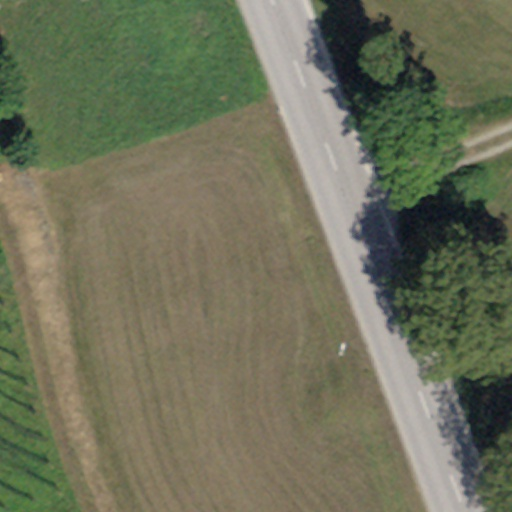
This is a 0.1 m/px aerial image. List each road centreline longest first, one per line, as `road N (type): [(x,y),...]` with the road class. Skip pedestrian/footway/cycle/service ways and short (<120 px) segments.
road 1 (secondary): [(463,511),(270,0)]
road 2 (track): [(345,194),(511,133)]
